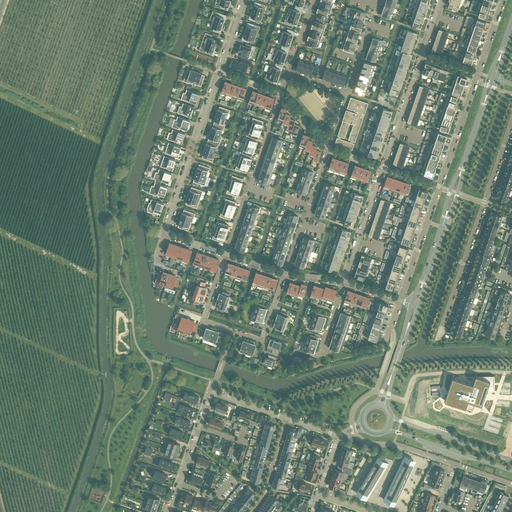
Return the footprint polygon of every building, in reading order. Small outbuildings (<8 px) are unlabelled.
[(216,0),(214,6),(228,11),(228,10),(227,10),(229,4),(230,5),(231,1),(229,1),(228,0),(216,0)] [(296,4),(295,7),(301,9),(303,4),(304,4),(305,1),(302,0),(291,0),(291,2),(296,4)] [(322,1),(320,5),(333,9),(334,8),(332,8),(333,3),(331,2),(325,0),(320,0),(320,1),(322,1)] [(386,0),(384,5),(394,8),(396,9),(396,8),(395,7),(396,3),(386,0)] [(419,0),(417,0),(416,5),(427,8),(428,7),(429,7),(430,4),(419,0)] [(252,10),(252,11),(263,15),(264,12),(265,9),(264,8),(265,5),(256,2),(254,8),(253,7),(252,10)] [(459,6),(448,2),(447,4),(449,5),(447,9),(457,12),(459,6)] [(480,3),(478,9),(488,12),(490,6),(480,3)] [(318,8),(317,10),(327,14),(329,15),(331,10),(333,10),(333,9),(320,5),(319,9),(318,8)] [(384,5),(383,10),(394,14),(395,13),(393,13),(394,8),(384,5)] [(416,5),(414,10),(427,14),(428,10),(427,10),(427,8),(416,5)] [(289,8),(286,16),(299,20),(299,19),(300,15),(299,15),(300,13),(301,9),(295,7),(294,10),(289,8)] [(354,10),(352,15),(365,19),(365,17),(364,17),(365,13),(366,13),(352,8),(352,9),(354,10)] [(488,12),(478,9),(480,10),(478,16),(486,18),(488,12)] [(327,14),(317,10),(316,12),(317,12),(318,12),(316,16),(326,20),(328,20),(328,19),(326,18),(327,14)] [(394,14),(383,10),(381,15),(385,17),(391,19),(392,15),(394,15),(394,14)] [(414,10),(412,15),(423,18),(424,19),(424,17),(425,17),(427,14),(414,10)] [(213,11),(210,19),(223,23),(224,21),(223,21),(225,15),(213,11)] [(263,15),(252,11),(250,14),(251,14),(251,16),(249,20),(259,23),(260,20),(261,20),(261,19),(263,15)] [(349,19),(348,20),(361,24),(363,20),(364,21),(365,19),(352,15),(351,19),(349,19)] [(412,15),(411,20),(423,24),(424,20),(423,20),(424,19),(423,18),(412,15)] [(299,20),(286,16),(284,23),(295,27),(297,21),(298,22),(299,20)] [(475,18),(473,24),(483,28),(485,22),(484,21),(475,18)] [(223,23),(210,19),(209,20),(212,21),(210,26),(214,28),(213,31),(219,33),(220,29),(221,27),(222,28),(223,24),(223,23)] [(348,26),(361,31),(362,28),(361,28),(360,28),(361,24),(348,20),(348,21),(350,21),(348,26)] [(423,24),(411,20),(412,21),(411,26),(420,29),(422,24),(423,24)] [(312,24),(311,26),(324,31),(326,25),(315,21),(313,25),(312,24)] [(246,28),(244,31),(257,36),(260,27),(248,23),(248,25),(246,28)] [(473,24),(470,30),(481,34),(483,30),(482,30),(483,28),(473,24)] [(312,29),(311,32),(320,36),(324,37),(324,36),(322,35),(324,31),(311,26),(311,28),(312,29)] [(346,32),(358,35),(359,31),(360,32),(361,31),(348,26),(347,31),(345,30),(344,31),(346,32)] [(282,31),(281,35),(292,39),(293,37),(292,37),(294,31),(287,29),(286,32),(282,31)] [(407,30),(405,36),(414,39),(415,39),(415,37),(416,38),(418,34),(407,30)] [(438,31),(437,35),(447,38),(448,33),(439,30),(438,31)] [(468,36),(479,40),(481,36),(480,36),(481,34),(470,30),(473,31),(471,37),(468,36)] [(257,36),(244,31),(244,32),(243,35),(244,35),(242,41),(249,43),(250,40),(254,41),(255,36),(256,36),(257,36)] [(346,33),(344,37),(357,42),(358,40),(357,40),(356,39),(358,35),(346,32),(344,31),(344,32),(346,33)] [(308,36),(308,38),(320,42),(322,37),(324,38),(324,37),(320,36),(311,32),(310,36),(308,36),(309,36),(308,36)] [(205,33),(202,41),(216,46),(217,43),(216,43),(218,37),(205,33)] [(282,44),(281,47),(288,49),(289,45),(290,44),(292,40),(292,39),(281,35),(278,43),(282,44)] [(436,36),(435,40),(445,43),(447,38),(437,35),(436,36)] [(405,36),(403,41),(414,44),(415,41),(414,40),(415,39),(414,39),(405,36)] [(468,36),(466,42),(477,46),(479,42),(478,42),(479,40),(468,36)] [(341,41),(341,42),(354,47),(355,43),(356,44),(357,42),(344,37),(343,42),(341,41)] [(320,42),(308,38),(307,40),(308,40),(307,44),(318,48),(320,42)] [(373,38),(371,43),(381,46),(383,47),(383,46),(381,45),(383,41),(373,38)] [(435,41),(433,45),(443,48),(445,43),(435,40),(435,41)] [(216,46),(202,41),(199,51),(211,55),(213,51),(213,49),(214,50),(216,46)] [(403,41),(402,46),(411,49),(412,48),(413,48),(414,44),(403,41)] [(354,47),(341,42),(340,43),(342,44),(340,49),(353,53),(354,51),(353,51),(352,51),(354,47)] [(467,49),(475,52),(476,49),(477,46),(466,42),(464,48),(467,49)] [(371,43),(369,48),(379,51),(381,52),(381,51),(379,50),(381,46),(371,43)] [(238,54),(248,58),(252,46),(246,44),(245,46),(241,45),(238,54)] [(443,48),(433,45),(433,47),(432,50),(441,54),(443,48)] [(400,51),(412,55),(411,54),(412,51),(411,50),(411,49),(402,46),(400,51)] [(274,48),(272,54),(286,58),(287,55),(286,55),(288,49),(281,47),(280,50),(274,48)] [(369,48),(367,53),(379,57),(379,56),(378,56),(379,51),(369,48)] [(462,54),(473,58),(474,53),(475,53),(475,52),(467,49),(465,55),(462,54)] [(400,51),(398,56),(409,60),(410,60),(410,58),(411,59),(412,55),(400,51)] [(379,57),(367,53),(366,58),(376,62),(377,58),(379,58),(379,57)] [(276,62),(275,65),(282,67),(283,63),(284,61),(286,58),(272,54),(270,59),(276,62)] [(473,58),(462,54),(460,60),(471,64),(473,58)] [(398,56),(397,61),(409,65),(410,62),(409,61),(410,60),(409,60),(398,56)] [(235,61),(233,68),(245,72),(248,65),(250,66),(252,62),(242,59),(241,59),(240,58),(239,62),(235,61)] [(296,69),(301,71),(304,61),(299,59),(296,69)] [(305,72),(306,72),(309,63),(304,61),(301,71),(305,72)] [(362,67),(362,68),(372,71),(374,65),(364,61),(363,65),(362,67)] [(395,66),(396,67),(406,70),(407,69),(408,69),(409,65),(397,61),(395,66)] [(306,72),(311,74),(312,72),(314,65),(309,63),(306,72)] [(421,75),(427,77),(429,72),(431,66),(425,64),(422,72),(421,75)] [(269,66),(267,72),(269,72),(280,76),(280,75),(281,73),(280,72),(282,67),(275,65),(274,68),(269,66)] [(312,72),(311,74),(316,76),(317,76),(318,72),(320,66),(314,65),(312,72)] [(432,79),(433,79),(435,72),(436,67),(436,68),(435,67),(431,66),(429,72),(427,77),(428,75),(433,77),(432,79)] [(396,67),(395,72),(405,76),(407,72),(406,72),(406,70),(396,67)] [(433,79),(438,81),(441,72),(442,69),(441,70),(440,69),(436,67),(435,72),(433,79)] [(322,78),(327,80),(330,72),(331,70),(325,68),(324,72),(322,78)] [(360,73),(370,77),(372,72),(372,71),(362,68),(361,71),(360,72),(360,73)] [(441,72),(438,81),(439,79),(444,81),(447,72),(447,71),(447,72),(446,71),(442,69),(441,72)] [(183,81),(192,84),(196,72),(193,71),(190,70),(190,71),(187,70),(186,72),(183,81)] [(327,80),(332,82),(336,72),(331,70),(330,72),(327,80)] [(196,72),(192,84),(193,82),(198,84),(198,85),(201,86),(205,76),(202,75),(202,74),(199,73),(197,72),(196,72)] [(269,72),(267,72),(264,81),(276,85),(277,80),(278,79),(280,76),(269,72)] [(332,82),(338,83),(341,74),(337,72),(336,72),(332,82)] [(395,72),(393,77),(402,80),(403,80),(403,79),(404,79),(405,76),(395,72)] [(358,79),(368,83),(370,77),(360,73),(359,77),(358,79)] [(341,74),(338,83),(343,85),(346,75),(341,74)] [(453,80),(464,84),(466,78),(458,75),(456,81),(453,80)] [(390,81),(390,82),(402,86),(403,82),(402,82),(403,80),(402,80),(393,77),(391,82),(390,81)] [(356,85),(366,89),(368,83),(358,79),(357,83),(356,85)] [(453,80),(451,86),(462,90),(464,84),(453,80)] [(226,95),(230,84),(225,82),(221,93),(226,95)] [(390,82),(388,87),(399,91),(399,90),(400,89),(401,89),(402,86),(390,82)] [(231,97),(232,97),(236,86),(230,84),(226,95),(227,95),(232,97),(231,97)] [(366,89),(356,85),(355,89),(354,91),(354,92),(366,96),(368,89),(366,89)] [(237,99),(241,87),(236,86),(232,97),(237,98),(237,99)] [(419,87),(418,91),(427,94),(429,89),(420,86),(419,86),(419,87)] [(451,86),(449,92),(460,96),(462,92),(461,92),(462,90),(451,86)] [(241,87),(237,99),(243,100),(247,89),(246,89),(241,87)] [(399,91),(388,87),(389,87),(388,93),(397,96),(399,91)] [(199,94),(186,90),(185,93),(183,92),(181,99),(189,102),(189,101),(196,104),(197,100),(199,94)] [(254,104),(254,105),(258,93),(252,91),(248,102),(249,102),(254,104)] [(417,92),(416,96),(426,99),(427,94),(418,91),(417,92)] [(449,92),(447,98),(458,102),(460,98),(459,98),(460,96),(449,92)] [(259,106),(263,95),(258,93),(254,105),(254,104),(259,106)] [(265,108),(269,97),(263,95),(259,106),(260,106),(265,108)] [(415,98),(414,101),(424,105),(426,99),(416,96),(415,98)] [(269,97),(265,108),(270,110),(274,99),(269,97)] [(356,116),(363,119),(363,118),(360,117),(361,113),(364,114),(368,103),(367,103),(351,97),(348,105),(358,109),(356,116)] [(447,98),(445,104),(456,108),(458,104),(457,104),(458,102),(447,98)] [(414,103),(412,106),(422,110),(424,105),(414,101),(414,103)] [(182,107),(180,106),(177,113),(185,116),(186,115),(191,117),(192,113),(194,108),(195,107),(183,103),(182,107)] [(445,104),(443,110),(454,114),(456,108),(445,104)] [(352,127),(359,129),(363,119),(356,116),(358,109),(348,105),(346,110),(346,109),(342,120),(343,121),(342,123),(348,126),(349,126),(350,123),(353,124),(352,127)] [(412,108),(411,111),(420,115),(422,110),(412,106),(412,107),(412,108)] [(217,112),(216,115),(226,118),(228,113),(229,113),(230,110),(219,107),(218,109),(217,112)] [(281,125),(286,110),(281,108),(277,120),(282,121),(281,125)] [(382,108),(380,114),(391,117),(390,117),(392,112),(388,110),(387,110),(382,108)] [(285,130),(286,130),(291,116),(285,114),(287,110),(286,110),(281,125),(282,125),(287,127),(285,130)] [(443,110),(441,116),(452,119),(454,114),(443,110)] [(410,113),(409,117),(419,120),(420,115),(411,111),(411,112),(410,113)] [(380,114),(379,119),(388,122),(389,121),(390,121),(391,117),(380,114)] [(214,121),(213,124),(224,127),(225,124),(224,124),(226,118),(216,115),(215,118),(214,121)] [(190,121),(177,116),(176,120),(174,119),(172,127),(180,130),(180,128),(187,130),(188,127),(190,121)] [(290,133),(291,133),(295,121),(290,119),(291,116),(286,130),(291,132),(290,133)] [(441,116),(439,122),(450,125),(452,119),(441,116)] [(419,120),(409,117),(408,118),(407,122),(417,125),(419,120)] [(253,122),(251,127),(261,131),(262,128),(263,125),(262,124),(263,122),(253,118),(252,121),(253,122)] [(379,119),(377,124),(388,127),(389,124),(388,123),(388,122),(379,119)] [(295,121),(291,133),(296,135),(299,126),(294,124),(295,121)] [(450,125),(439,122),(437,128),(448,132),(450,125)] [(347,130),(348,126),(342,123),(337,136),(340,137),(344,138),(346,133),(346,134),(347,130)] [(211,129),(210,132),(222,136),(220,135),(222,130),(223,130),(224,127),(213,124),(213,126),(212,126),(211,129)] [(377,124),(375,129),(384,132),(385,132),(385,131),(386,131),(388,127),(377,124)] [(248,132),(247,135),(257,139),(258,136),(259,136),(260,133),(261,131),(251,127),(249,132),(248,132)] [(359,129),(352,127),(351,132),(350,131),(349,135),(350,135),(348,140),(355,142),(359,129)] [(172,129),(171,133),(169,132),(167,139),(175,142),(175,141),(182,143),(183,140),(185,134),(172,129)] [(375,129),(374,134),(384,138),(385,134),(384,134),(385,132),(384,132),(375,129)] [(209,138),(208,141),(219,145),(222,136),(210,132),(209,135),(208,138),(209,138)] [(436,132),(434,138),(444,141),(446,137),(446,135),(445,135),(436,132)] [(374,134),(372,139),(381,142),(381,143),(382,141),(383,141),(384,138),(374,134)] [(243,143),(255,148),(256,145),(257,142),(256,141),(257,139),(247,135),(246,138),(247,139),(245,144),(243,143)] [(303,151),(308,137),(303,135),(299,146),(304,148),(303,151)] [(269,141),(269,142),(285,148),(285,147),(282,146),(284,141),(281,140),(273,137),(272,141),(269,141)] [(307,156),(308,156),(313,142),(307,140),(309,137),(308,137),(303,151),(304,151),(309,153),(307,156)] [(335,144),(343,147),(346,141),(340,139),(337,138),(335,144)] [(432,144),(442,147),(443,147),(444,143),(444,141),(434,138),(436,139),(434,144),(432,144)] [(372,139),(370,144),(381,148),(382,144),(381,144),(381,143),(381,142),(372,139)] [(205,146),(204,149),(214,153),(216,147),(217,147),(218,145),(219,145),(208,141),(207,143),(206,143),(205,146)] [(346,141),(343,147),(352,150),(354,144),(346,141)] [(271,144),(269,148),(280,152),(281,147),(284,148),(285,148),(269,142),(269,144),(271,144)] [(312,159),(313,159),(317,147),(312,145),(313,142),(308,156),(313,158),(312,159)] [(181,147),(168,143),(165,153),(171,155),(171,154),(178,157),(179,153),(181,147)] [(243,143),(240,152),(252,156),(252,153),(253,153),(254,150),(255,148),(243,143)] [(399,145),(398,148),(408,152),(410,146),(400,143),(399,145)] [(370,144),(368,149),(377,153),(378,153),(378,151),(379,152),(381,148),(370,144)] [(432,144),(430,150),(440,153),(441,153),(442,149),(441,149),(442,147),(443,148),(443,147),(442,147),(432,144)] [(317,147),(313,159),(318,161),(321,152),(316,150),(317,147)] [(266,152),(265,153),(278,157),(280,152),(269,148),(268,152),(266,152)] [(398,150),(396,154),(406,157),(408,152),(398,148),(398,149),(398,150)] [(214,153),(204,149),(203,152),(202,155),(203,155),(202,158),(212,162),(213,158),(212,158),(214,153)] [(377,153),(368,149),(366,155),(377,158),(378,155),(377,154),(378,153),(377,153)] [(430,150),(428,156),(438,159),(439,159),(440,155),(439,155),(440,153),(440,154),(441,153),(440,153),(430,150)] [(240,152),(237,160),(250,165),(251,162),(252,159),(251,158),(252,156),(240,152)] [(267,155),(266,159),(274,162),(276,162),(278,158),(278,157),(265,153),(265,154),(267,155)] [(396,155),(395,159),(404,162),(406,157),(396,154),(396,155)] [(160,166),(166,169),(167,168),(172,170),(174,166),(175,160),(176,160),(164,156),(160,166)] [(428,156),(426,162),(436,165),(438,159),(438,160),(439,159),(438,159),(428,156)] [(334,171),(338,160),(332,158),(328,169),(329,169),(334,171)] [(262,162),(262,164),(274,168),(276,163),(274,162),(266,159),(264,163),(262,162)] [(404,162),(395,159),(394,160),(393,164),(402,167),(404,162)] [(250,165),(237,160),(237,161),(239,161),(237,167),(236,166),(235,169),(246,173),(247,170),(248,170),(249,168),(250,165)] [(339,173),(343,162),(338,160),(334,171),(339,173)] [(343,162),(339,173),(340,173),(345,175),(349,164),(343,162)] [(426,162),(424,168),(434,171),(436,165),(426,162)] [(196,170),(195,173),(208,177),(206,176),(207,171),(209,171),(210,168),(199,164),(198,167),(197,167),(196,170)] [(263,166),(262,170),(273,174),(273,173),(271,173),(272,168),(274,169),(274,168),(262,164),(261,165),(263,166)] [(356,179),(360,167),(355,166),(354,166),(351,177),(356,178),(356,179)] [(361,181),(362,181),(365,169),(360,167),(356,179),(361,180),(361,181)] [(298,173),(300,174),(313,178),(314,177),(312,176),(313,172),(302,168),(301,173),(299,172),(298,173)] [(434,171),(424,168),(421,174),(432,177),(434,171)] [(156,172),(153,179),(155,180),(155,181),(161,184),(162,181),(168,183),(169,179),(171,174),(172,173),(159,169),(158,173),(156,172)] [(365,169),(362,181),(362,180),(367,182),(367,183),(371,171),(365,169)] [(258,173),(258,175),(271,179),(273,174),(262,170),(261,174),(258,173)] [(505,172),(503,175),(511,178),(511,172),(505,170),(506,170),(505,172)] [(208,177),(195,173),(194,176),(193,179),(194,179),(193,182),(205,186),(208,177)] [(300,174),(299,179),(309,183),(311,179),(313,180),(313,178),(300,174)] [(271,179),(258,175),(258,176),(260,177),(258,181),(269,185),(271,179)] [(503,178),(501,181),(511,184),(511,178),(503,175),(503,176),(504,176),(503,178)] [(232,179),(230,185),(241,188),(242,185),(243,182),(242,182),(243,179),(232,176),(231,179),(232,179)] [(388,190),(389,190),(392,179),(387,177),(384,186),(389,188),(388,190)] [(297,184),(297,185),(309,189),(310,188),(308,187),(309,183),(299,179),(298,179),(300,180),(299,185),(297,184)] [(394,192),(398,180),(392,179),(389,190),(394,191),(394,192)] [(399,194),(403,182),(398,180),(394,192),(399,193),(399,194)] [(499,187),(500,187),(510,190),(511,185),(511,184),(501,181),(501,182),(502,182),(501,184),(501,183),(500,186),(500,187),(499,187)] [(152,185),(149,193),(157,196),(158,194),(164,196),(165,193),(167,187),(155,182),(154,186),(152,185)] [(403,182),(399,194),(400,194),(400,193),(405,195),(404,195),(405,196),(406,193),(408,194),(411,187),(408,186),(409,184),(403,182)] [(322,187),(322,188),(333,192),(334,186),(326,183),(324,187),(322,187)] [(241,188),(230,185),(228,190),(227,190),(226,193),(237,197),(238,194),(239,194),(240,191),(241,188)] [(309,189),(297,185),(296,185),(298,186),(297,191),(305,194),(307,190),(309,190),(309,189)] [(188,193),(187,196),(200,200),(203,191),(191,187),(190,190),(189,190),(188,193)] [(499,187),(497,192),(498,193),(500,193),(508,196),(510,190),(500,187),(499,187)] [(323,190),(322,194),(331,197),(333,192),(322,188),(321,189),(323,190)] [(415,193),(415,194),(425,197),(427,191),(423,190),(423,189),(419,188),(419,189),(417,194),(415,193)] [(498,193),(497,192),(495,198),(500,200),(506,202),(508,196),(500,193),(498,193)] [(353,193),(352,198),(362,202),(361,201),(363,196),(360,195),(358,194),(353,193)] [(319,197),(318,198),(329,202),(331,197),(322,194),(321,197),(319,197)] [(415,194),(413,200),(423,203),(425,197),(415,194)] [(200,200),(187,196),(186,198),(185,201),(186,202),(185,204),(197,208),(200,200)] [(320,200),(319,204),(327,207),(329,202),(318,198),(318,200),(320,200)] [(348,203),(359,206),(360,207),(360,205),(361,205),(362,202),(352,198),(350,203),(348,203)] [(164,204),(151,199),(150,203),(149,202),(147,209),(148,210),(147,212),(153,214),(154,211),(161,213),(162,210),(164,204)] [(226,202),(224,208),(234,211),(235,209),(236,206),(235,205),(236,202),(226,199),(224,202),(226,202)] [(380,201),(379,205),(389,208),(390,203),(381,199),(381,200),(380,201)] [(415,201),(413,206),(421,209),(423,205),(422,205),(423,204),(423,203),(413,200),(415,201)] [(348,203),(346,208),(359,212),(360,208),(359,208),(360,207),(359,206),(348,203)] [(315,207),(315,208),(326,212),(327,207),(319,204),(317,208),(315,207)] [(246,209),(246,210),(259,215),(259,214),(257,213),(259,208),(250,205),(248,209),(246,209)] [(378,206),(377,210),(387,213),(389,208),(379,205),(378,206)] [(413,206),(411,212),(419,215),(421,211),(420,211),(421,209),(413,206)] [(234,211),(224,208),(222,213),(221,213),(220,216),(230,220),(231,217),(232,217),(233,214),(234,211)] [(326,212),(315,208),(314,210),(316,211),(315,215),(324,218),(326,212)] [(346,208),(345,213),(356,217),(357,215),(358,216),(359,212),(346,208)] [(181,215),(180,218),(192,222),(195,214),(184,210),(183,213),(182,212),(181,215)] [(247,212),(246,216),(255,219),(256,215),(258,215),(259,215),(246,210),(245,212),(247,212)] [(377,211),(375,215),(385,218),(387,213),(377,210),(377,211)] [(407,217),(407,218),(417,221),(419,217),(418,217),(419,215),(411,212),(409,218),(407,217)] [(490,212),(488,218),(489,218),(500,222),(501,222),(503,216),(500,215),(501,214),(500,214),(497,213),(497,214),(491,212),(490,212)] [(285,218),(287,219),(296,222),(298,223),(298,221),(296,220),(298,216),(289,213),(288,218),(286,217),(285,218)] [(345,213),(343,218),(355,222),(357,219),(356,218),(356,217),(345,213)] [(375,216),(374,220),(383,223),(385,218),(375,215),(375,216)] [(243,220),(242,221),(255,225),(253,224),(255,219),(246,216),(245,220),(243,220)] [(192,222),(180,218),(179,221),(178,224),(179,224),(178,227),(188,231),(191,222),(192,223),(192,222)] [(355,222),(343,218),(345,219),(343,224),(347,225),(349,226),(353,227),(354,222),(355,222)] [(407,218),(404,223),(415,227),(417,223),(416,223),(417,221),(407,218)] [(486,224),(487,224),(497,227),(499,228),(500,225),(501,222),(500,222),(489,218),(488,218),(486,224)] [(284,223),(283,224),(296,228),(297,226),(295,226),(296,222),(287,219),(286,224),(284,223)] [(373,221),(372,225),(382,228),(383,223),(374,220),(373,221)] [(217,221),(214,230),(226,234),(227,231),(228,228),(228,225),(217,221)] [(244,223),(242,227),(251,230),(253,225),(255,226),(255,225),(242,221),(242,222),(244,223)] [(407,224),(405,230),(413,233),(414,230),(415,227),(404,223),(404,224),(407,224)] [(285,225),(284,230),(292,233),(294,229),(296,229),(296,228),(283,224),(285,225)] [(486,226),(485,229),(495,233),(497,227),(487,224),(487,226),(486,226)] [(371,226),(370,230),(380,233),(382,228),(372,225),(371,226)] [(239,230),(239,232),(251,236),(252,235),(250,235),(251,230),(242,227),(241,231),(239,230)] [(278,234),(280,234),(292,239),(293,237),(291,237),(292,233),(284,230),(282,229),(280,234),(278,233),(278,234)] [(338,233),(350,238),(350,237),(349,237),(351,232),(348,231),(347,231),(346,230),(341,229),(339,234),(338,233)] [(484,231),(483,235),(495,239),(493,238),(495,233),(485,229),(485,230),(485,232),(484,231)] [(226,234),(214,230),(216,231),(214,236),(213,236),(212,239),(223,243),(224,240),(225,237),(226,234)] [(380,233),(370,230),(370,232),(368,235),(378,239),(380,233)] [(400,235),(411,239),(413,233),(405,230),(403,236),(400,235)] [(240,234),(239,238),(247,241),(249,236),(251,237),(251,236),(239,232),(238,233),(240,234)] [(338,233),(336,238),(347,242),(348,241),(349,241),(350,238),(338,233)] [(278,240),(289,243),(290,239),(292,240),(292,239),(280,234),(279,235),(282,236),(280,240),(278,240)] [(411,239),(400,235),(398,242),(409,245),(411,239)] [(482,237),(481,241),(493,245),(495,239),(483,235),(483,236),(483,237),(482,237)] [(300,242),(302,242),(311,246),(313,246),(313,245),(311,245),(313,240),(304,237),(303,241),(301,240),(300,242)] [(235,241),(235,243),(248,247),(248,246),(246,245),(247,241),(239,238),(237,242),(235,241)] [(336,238),(334,244),(347,248),(348,244),(347,244),(347,242),(336,238)] [(278,240),(276,245),(289,250),(289,248),(287,247),(289,243),(278,240)] [(480,243),(479,246),(491,251),(493,245),(481,241),(482,241),(481,243),(480,243)] [(299,246),(299,247),(311,252),(312,251),(310,250),(311,246),(302,242),(301,246),(299,246)] [(166,255),(171,256),(175,245),(169,243),(165,255),(166,255)] [(248,247),(235,243),(234,244),(236,245),(235,249),(244,252),(245,247),(247,248),(248,247)] [(276,246),(274,251),(285,254),(286,250),(288,251),(289,250),(276,245),(274,244),(274,245),(276,246)] [(333,248),(332,249),(343,252),(344,253),(344,251),(345,251),(347,248),(334,244),(336,244),(334,249),(333,248)] [(171,256),(176,258),(180,247),(175,245),(171,256)] [(395,251),(405,254),(408,248),(399,245),(397,251),(395,251)] [(478,248),(477,252),(489,256),(491,251),(479,246),(479,247),(480,247),(479,249),(478,248)] [(176,258),(182,260),(186,249),(180,247),(176,258)] [(300,249),(299,253),(307,256),(309,252),(311,252),(299,247),(298,249),(300,249)] [(186,249),(182,260),(187,262),(191,251),(186,249)] [(332,249),(331,254),(343,258),(344,254),(343,254),(344,253),(343,252),(332,249)] [(273,255),(273,256),(285,260),(286,259),(284,258),(285,254),(274,251),(276,251),(275,256),(273,255)] [(395,251),(393,257),(403,260),(405,254),(395,251)] [(467,282),(480,287),(484,273),(484,271),(485,269),(486,270),(490,256),(489,256),(477,252),(473,265),(473,267),(472,269),(471,269),(468,278),(467,282)] [(193,264),(199,266),(203,254),(197,253),(193,264)] [(295,257),(295,258),(308,262),(306,261),(307,256),(299,253),(297,257),(295,257)] [(199,266),(204,268),(208,256),(203,254),(199,266)] [(331,254),(329,259),(340,263),(341,261),(342,262),(343,258),(331,254)] [(362,255),(360,261),(369,264),(371,258),(367,257),(362,255)] [(204,268),(210,270),(214,258),(208,256),(204,268)] [(285,260),(273,256),(271,262),(281,265),(283,261),(285,262),(285,260)] [(395,258),(393,264),(401,266),(402,267),(403,263),(403,262),(403,260),(393,257),(395,258)] [(214,258),(210,270),(215,272),(216,269),(219,260),(214,258)] [(308,262),(295,258),(294,259),(296,260),(295,264),(304,267),(305,262),(307,263),(308,262)] [(327,264),(340,268),(341,265),(340,264),(340,263),(329,259),(331,260),(329,264),(327,264)] [(359,262),(358,266),(369,270),(368,269),(369,264),(360,261),(359,262)] [(229,276),(230,276),(234,265),(228,263),(224,274),(225,275),(225,274),(230,276),(229,276)] [(340,268),(327,264),(325,269),(337,273),(337,271),(338,272),(340,268)] [(389,269),(399,272),(400,272),(401,268),(401,266),(402,267),(401,266),(393,264),(391,269),(389,269)] [(235,278),(239,267),(234,265),(230,276),(235,278)] [(357,268),(356,271),(367,275),(369,270),(358,266),(357,268)] [(240,280),(244,269),(239,267),(235,278),(240,280)] [(244,269),(240,280),(241,280),(246,282),(250,271),(244,269)] [(389,269),(387,275),(397,278),(398,278),(399,274),(399,272),(400,273),(400,272),(399,272),(389,269)] [(367,275),(356,271),(356,272),(356,273),(354,277),(364,280),(366,275),(367,275)] [(155,283),(165,287),(170,274),(169,274),(167,273),(163,272),(162,276),(158,274),(155,283)] [(257,286),(261,274),(256,273),(252,284),(257,286)] [(170,274),(165,287),(176,290),(179,281),(175,280),(176,276),(172,275),(170,274)] [(263,288),(267,276),(261,274),(257,286),(258,286),(263,287),(263,288)] [(385,280),(385,281),(395,284),(396,281),(397,279),(397,278),(398,279),(398,278),(397,278),(387,275),(389,276),(387,281),(385,280)] [(268,289),(268,290),(272,278),(267,276),(263,288),(268,289)] [(196,280),(193,291),(205,295),(205,294),(206,293),(207,289),(204,288),(205,283),(199,282),(200,278),(197,277),(196,280)] [(272,278),(268,290),(268,289),(273,291),(274,291),(278,280),(272,278)] [(395,284),(385,281),(383,287),(393,290),(395,284)] [(466,284),(465,288),(477,292),(479,286),(480,287),(467,282),(467,283),(467,284),(466,284)] [(291,296),(295,284),(290,283),(286,292),(287,292),(292,294),(291,296)] [(296,298),(297,298),(301,284),(300,286),(295,284),(291,296),(292,296),(297,297),(296,298)] [(301,284),(297,298),(298,295),(303,297),(307,286),(301,284)] [(311,295),(316,296),(319,287),(314,285),(313,285),(310,294),(311,295)] [(498,290),(496,295),(500,296),(509,299),(510,296),(509,295),(510,293),(508,292),(507,292),(508,289),(509,289),(500,286),(500,288),(499,289),(498,289),(498,290)] [(316,296),(321,298),(325,287),(324,289),(319,287),(316,296)] [(327,300),(331,289),(325,287),(321,298),(322,298),(327,300)] [(464,290),(463,293),(475,298),(477,292),(465,288),(465,290),(464,290)] [(331,289),(327,300),(332,301),(332,302),(336,291),(331,289)] [(349,304),(353,292),(347,290),(344,302),(349,303),(349,304)] [(205,295),(193,291),(189,301),(198,304),(199,300),(203,301),(204,297),(205,296),(205,295)] [(218,296),(217,299),(229,303),(231,297),(228,296),(229,293),(223,291),(222,294),(219,293),(219,296),(218,296)] [(354,305),(355,306),(358,294),(353,292),(349,304),(350,303),(355,305),(354,305)] [(462,296),(461,299),(473,303),(475,298),(463,293),(463,294),(463,296),(462,296)] [(356,303),(361,305),(364,296),(358,294),(355,306),(356,303)] [(498,296),(496,301),(500,303),(507,305),(508,301),(507,301),(508,299),(509,299),(500,296),(496,295),(498,296)] [(364,296),(361,305),(366,307),(369,298),(364,296)] [(229,303),(217,299),(216,302),(216,303),(215,305),(218,306),(217,309),(223,311),(224,308),(227,309),(229,303)] [(460,301),(459,305),(471,309),(473,303),(461,299),(461,300),(462,300),(461,301),(460,301)] [(378,301),(376,308),(386,311),(388,305),(384,303),(378,301)] [(492,306),(500,309),(505,311),(506,307),(505,307),(506,305),(507,305),(500,303),(496,301),(494,307),(492,306)] [(256,302),(253,311),(265,315),(266,312),(266,309),(264,309),(265,306),(256,302)] [(458,307),(457,311),(469,315),(471,309),(459,305),(460,305),(459,307),(458,307)] [(492,306),(490,312),(500,315),(503,316),(504,313),(503,312),(504,310),(505,311),(500,309),(492,306)] [(374,313),(384,317),(386,311),(376,308),(378,308),(376,314),(374,313)] [(255,322),(259,323),(260,320),(262,321),(263,319),(264,319),(265,315),(253,311),(251,317),(250,320),(253,321),(255,322)] [(314,314),(312,320),(324,324),(325,320),(325,318),(323,317),(324,314),(316,311),(315,314),(314,314)] [(456,313),(455,316),(467,320),(469,315),(457,311),(458,311),(457,313),(456,313)] [(276,316),(275,320),(287,324),(289,318),(286,317),(287,314),(281,312),(280,315),(278,314),(277,316),(276,316)] [(490,312),(488,318),(500,322),(501,322),(502,318),(501,318),(502,316),(503,316),(500,315),(490,312)] [(340,315),(338,318),(351,323),(353,317),(341,313),(340,315)] [(374,313),(372,319),(382,323),(383,323),(384,319),(383,319),(384,317),(374,313)] [(453,322),(465,326),(468,327),(470,321),(467,320),(455,316),(455,317),(456,317),(455,319),(455,318),(453,322)] [(174,328),(184,332),(188,319),(187,319),(186,318),(182,317),(181,321),(177,319),(174,328)] [(338,321),(336,324),(349,328),(351,323),(338,318),(338,319),(339,319),(338,321)] [(490,319),(488,324),(489,324),(499,328),(500,325),(500,324),(499,324),(500,322),(501,322),(500,322),(488,318),(490,319)] [(188,319),(184,332),(194,335),(197,326),(193,325),(194,321),(190,320),(189,320),(188,319)] [(372,319),(370,325),(380,329),(382,325),(381,325),(382,323),(383,323),(382,323),(372,319)] [(287,324),(275,320),(274,323),(275,323),(274,326),(276,327),(275,329),(281,332),(282,329),(285,330),(287,324)] [(324,324),(312,320),(310,326),(313,327),(312,330),(318,332),(319,329),(321,329),(322,327),(323,327),(324,324)] [(453,322),(451,327),(451,328),(463,332),(465,326),(453,322)] [(336,326),(334,330),(347,334),(349,328),(336,324),(337,325),(336,327),(336,326)] [(488,324),(487,330),(497,333),(498,330),(497,329),(498,327),(499,328),(489,324),(488,324)] [(370,325),(368,331),(378,335),(379,332),(380,329),(370,325)] [(451,328),(451,327),(449,333),(455,335),(455,336),(458,338),(459,337),(461,338),(463,332),(451,328)] [(203,339),(208,341),(213,330),(209,328),(209,329),(207,328),(206,330),(203,329),(201,335),(204,337),(203,339)] [(213,330),(208,341),(217,345),(221,335),(218,334),(218,332),(216,331),(213,330)] [(334,332),(333,336),(345,340),(347,334),(334,330),(335,330),(334,332)] [(487,330),(484,336),(487,337),(495,339),(495,338),(496,335),(495,335),(496,333),(497,333),(487,330)] [(378,335),(368,331),(366,338),(376,341),(378,335)] [(306,337),(304,342),(316,347),(317,343),(318,340),(316,340),(317,337),(310,335),(309,338),(306,337)] [(332,338),(331,341),(343,345),(345,340),(333,336),(332,336),(333,336),(332,338)] [(269,342),(267,347),(267,348),(272,350),(271,353),(277,355),(281,345),(281,343),(270,339),(269,342)] [(240,352),(245,354),(250,342),(246,341),(246,342),(243,341),(243,343),(240,342),(238,348),(241,349),(240,352)] [(343,345),(331,341),(331,342),(330,344),(330,343),(329,347),(333,349),(341,351),(343,345)] [(250,342),(245,354),(251,356),(252,353),(255,354),(257,348),(254,347),(255,345),(253,344),(253,343),(250,342)] [(316,347),(304,342),(302,348),(305,349),(304,352),(311,354),(312,351),(314,352),(314,350),(315,350),(316,347)] [(277,358),(268,355),(267,357),(267,358),(266,357),(265,360),(264,359),(263,360),(263,363),(268,365),(268,366),(275,369),(278,361),(276,360),(277,358)] [(494,391),(494,385),(494,376),(492,376),(476,376),(474,381),(473,384),(452,378),(448,391),(447,392),(447,393),(447,394),(444,401),(451,403),(453,404),(455,405),(462,407),(464,408),(473,411),(475,404),(481,406),(482,406),(485,396),(486,392),(486,391),(493,391),(494,391)] [(194,395),(195,394),(191,393),(190,394),(183,391),(181,398),(196,403),(196,402),(197,402),(199,398),(198,397),(198,396),(194,395)] [(193,409),(178,403),(176,410),(191,415),(193,409)] [(217,403),(215,408),(214,411),(222,414),(225,415),(225,412),(226,412),(228,406),(217,403)] [(244,420),(248,422),(249,420),(250,420),(252,415),(247,413),(241,411),(239,416),(244,418),(244,420)] [(179,425),(183,427),(184,426),(188,427),(190,421),(175,416),(173,422),(180,425),(179,425)] [(210,424),(216,426),(221,428),(223,422),(222,422),(223,420),(218,418),(217,420),(212,418),(210,424)] [(265,423),(264,428),(274,431),(276,426),(274,425),(270,424),(269,424),(265,423)] [(167,433),(181,438),(183,432),(169,427),(167,433)] [(288,428),(286,434),(296,436),(298,431),(294,430),(293,430),(289,429),(288,428)] [(288,434),(286,439),(295,442),(296,436),(286,434),(288,434)] [(311,445),(316,447),(319,438),(311,435),(308,443),(311,444),(311,445)] [(204,446),(209,447),(208,448),(215,451),(216,450),(220,451),(222,445),(218,444),(219,441),(212,438),(211,441),(206,440),(204,446)] [(319,438),(316,447),(322,449),(322,448),(325,448),(328,441),(319,438)] [(166,440),(164,446),(177,451),(178,451),(178,450),(179,450),(180,446),(179,446),(180,445),(166,440)] [(229,457),(232,458),(235,450),(232,448),(233,446),(227,444),(223,455),(229,457)] [(177,451),(164,446),(162,452),(175,457),(177,451)] [(343,447),(341,453),(351,456),(353,451),(351,451),(351,450),(343,447)] [(235,450),(232,458),(236,459),(241,461),(245,450),(239,448),(238,451),(235,450)] [(341,453),(339,458),(350,462),(349,461),(351,456),(341,453)] [(311,454),(309,459),(318,463),(320,457),(311,454)] [(196,465),(203,468),(206,468),(207,466),(208,466),(210,460),(205,459),(199,456),(197,462),(196,465)] [(394,500),(396,501),(410,472),(413,465),(411,464),(413,460),(405,456),(397,472),(383,500),(392,504),(392,503),(394,500)] [(350,462),(339,458),(340,458),(338,464),(348,467),(350,462)] [(380,458),(380,459),(378,462),(376,461),(369,472),(359,489),(361,491),(358,495),(366,499),(383,472),(388,463),(380,458)] [(160,459),(158,465),(171,470),(173,463),(160,459)] [(318,463),(309,459),(307,465),(316,468),(318,463)] [(432,472),(432,473),(443,476),(444,472),(445,471),(436,468),(434,468),(432,472)] [(308,469),(307,472),(306,474),(308,475),(307,478),(314,480),(317,472),(308,469)] [(334,472),(333,475),(343,478),(345,473),(344,472),(343,472),(335,469),(334,472)] [(157,479),(161,481),(161,480),(164,481),(166,474),(160,472),(153,470),(152,472),(151,476),(157,478),(157,479)] [(193,472),(192,475),(190,481),(197,483),(201,485),(203,479),(202,479),(203,476),(200,475),(193,472)] [(212,472),(211,476),(210,476),(209,480),(208,483),(214,485),(216,479),(218,480),(219,475),(218,475),(218,474),(213,472),(212,472)] [(432,478),(441,482),(443,476),(432,473),(434,473),(432,479),(432,478)] [(332,474),(330,480),(341,483),(343,478),(333,475),(332,474)] [(260,477),(251,475),(250,480),(253,481),(254,482),(258,483),(260,483),(261,478),(260,477)] [(459,487),(458,490),(464,492),(466,487),(469,478),(463,476),(459,487)] [(441,482),(432,478),(430,484),(438,487),(440,481),(441,482)] [(475,480),(469,478),(466,487),(471,489),(472,489),(475,480)] [(283,483),(274,481),(273,480),(271,486),(273,486),(277,487),(278,488),(281,489),(283,483)] [(337,488),(339,489),(341,483),(330,480),(329,486),(337,488)] [(480,482),(475,480),(472,489),(471,489),(471,491),(477,493),(477,491),(480,482)] [(481,480),(480,482),(477,491),(483,493),(483,492),(487,493),(489,487),(486,485),(487,482),(481,480)] [(298,491),(304,493),(304,491),(308,492),(311,485),(301,482),(298,491)] [(152,483),(149,489),(164,494),(166,488),(152,483)] [(245,493),(253,499),(257,495),(255,494),(251,490),(253,488),(249,485),(244,491),(245,493)] [(464,492),(458,490),(457,489),(456,493),(453,492),(451,498),(462,501),(464,495),(463,495),(464,492)] [(500,491),(497,496),(506,501),(509,496),(504,493),(500,491)] [(424,492),(422,498),(433,501),(435,496),(424,492)] [(184,503),(190,505),(190,504),(191,500),(192,498),(193,496),(184,493),(181,500),(184,501),(184,503)] [(245,493),(242,497),(248,502),(252,498),(253,499),(245,493)] [(146,495),(144,501),(158,506),(158,505),(159,505),(160,501),(159,500),(160,500),(160,499),(146,495)] [(266,499),(267,500),(275,505),(278,500),(275,498),(274,497),(271,495),(269,495),(266,499)] [(498,497),(496,501),(504,505),(506,501),(497,496),(498,497)] [(242,497),(238,501),(245,507),(248,502),(242,497)] [(298,497),(296,502),(295,502),(292,509),(299,511),(303,511),(306,506),(302,505),(304,499),(298,497)] [(421,503),(431,507),(431,506),(433,501),(422,498),(424,498),(422,503),(421,503)] [(192,508),(197,510),(200,501),(195,499),(191,508),(192,508)] [(267,500),(264,504),(272,509),(275,505),(267,500)] [(158,506),(144,501),(142,507),(155,511),(158,506)] [(203,511),(203,510),(206,501),(205,503),(200,501),(197,510),(203,511)] [(203,510),(208,511),(211,503),(206,501),(203,510)] [(238,501),(235,505),(242,511),(245,507),(238,501)] [(496,501),(493,506),(501,510),(504,505),(496,501)] [(211,503),(208,511),(209,511),(214,511),(217,505),(211,503)] [(421,503),(419,509),(429,511),(431,507),(421,503)]
